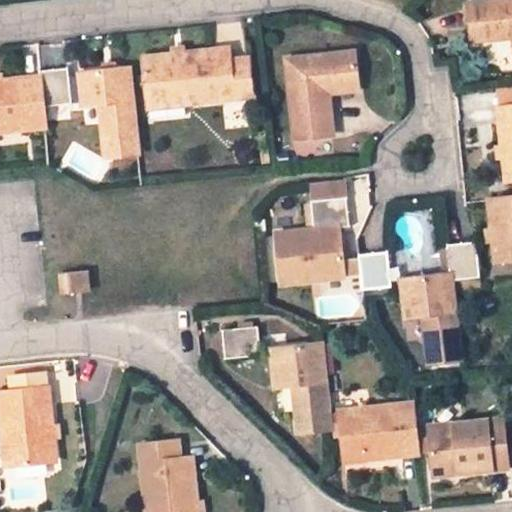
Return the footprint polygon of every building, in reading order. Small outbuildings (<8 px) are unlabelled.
[(511,0),(469,5),(473,41),(511,36),(511,0)] [(143,58),(144,59),(149,109),(151,119),(186,115),(185,103),(249,96),(245,58),(227,60),(226,49),(143,58)] [(357,90),(354,54),(287,61),(296,139),(332,136),(327,93),(357,90)] [(71,105),(68,68),(39,72),(40,78),(0,81),(0,131),(46,127),(43,107),(71,105)] [(128,69),(80,74),(83,107),(103,105),(109,158),(138,155),(128,69)] [(511,107),(499,109),(507,181),(511,180),(511,107)] [(332,139),(294,141),(295,158),(333,156),(332,139)] [(347,198),(312,201),(315,230),(338,227),(350,226),(347,198)] [(498,263),(511,260),(511,200),(491,202),(498,263)] [(315,230),(277,235),(282,283),(344,278),(338,227),(315,230)] [(480,277),(477,242),(447,245),(450,275),(451,280),(455,280),(480,277)] [(389,252),(358,256),(363,292),(392,288),(389,252)] [(91,292),(90,271),(67,273),(69,295),(91,292)] [(69,295),(67,273),(58,273),(59,296),(69,295)] [(450,275),(401,280),(407,317),(424,315),(430,365),(460,361),(451,280),(450,275)] [(457,292),(482,289),(480,277),(455,280),(457,292)] [(238,329),(224,330),(227,360),(261,356),(258,327),(254,328),(238,329)] [(320,345),(272,350),(275,388),(293,385),(298,434),(329,431),(320,345)] [(55,461),(47,390),(46,375),(10,379),(12,394),(0,395),(0,409),(2,410),(8,466),(55,461)] [(412,405),(340,413),(345,456),(369,453),(369,460),(417,454),(412,405)] [(504,420),(430,428),(435,470),(458,467),(459,474),(508,468),(504,420)] [(177,443),(141,448),(148,511),(196,511),(191,459),(179,461),(177,443)] [(345,463),(369,460),(369,453),(345,456),(345,463)] [(436,477),(459,474),(458,467),(435,470),(436,477)]
